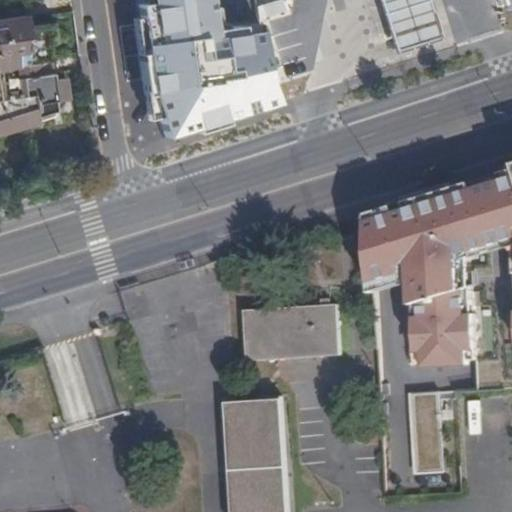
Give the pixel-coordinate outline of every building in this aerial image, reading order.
[(429,0),(376,0),(384,25),(392,52),(440,37),(432,9),(429,0)] [(256,3),(258,23),(266,22),(264,2),(256,3)] [(22,14),(0,17),(0,125),(15,121),(17,126),(47,116),(53,108),(51,98),(63,97),(61,75),(46,78),(40,43),(56,41),(52,19),(24,23),(22,14)] [(511,170),(506,172),(508,179),(500,182),(503,235),(511,231),(511,170)] [(489,239),(486,185),(476,189),(474,182),(402,204),(406,265),(416,262),(419,304),(425,302),(425,309),(418,312),(421,362),(479,359),(472,244),(489,239)] [(285,305),(288,355),(343,352),(341,302),(285,305)] [(251,356),(288,355),(285,305),(248,307),(251,356)] [(446,473),(443,393),(411,394),(414,474),(446,473)] [(291,511),(283,395),(226,399),(234,511),(291,511)]
